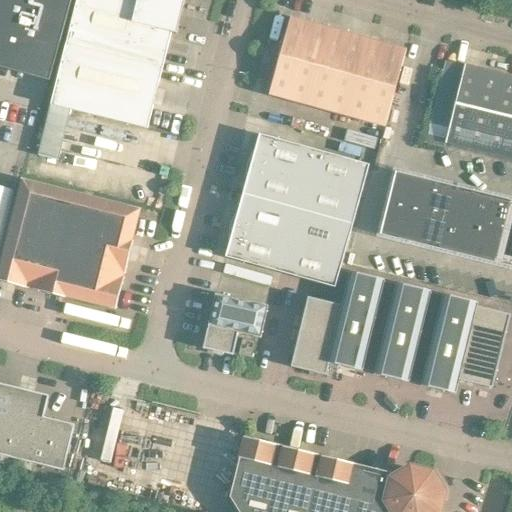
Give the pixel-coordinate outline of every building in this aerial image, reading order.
[(0,0),(0,67),(50,81),(71,0),(0,0)] [(70,110),(147,129),(153,105),(171,33),(176,34),(184,0),(76,0),(38,155),(58,160),(70,110)] [(307,106),(329,28),(290,18),(268,95),(307,106)] [(329,28),(307,106),(345,117),(367,39),(329,28)] [(367,39),(345,117),(384,127),(406,50),(367,39)] [(511,77),(464,65),(445,143),(504,157),(511,122),(511,77)] [(251,165),(360,196),(369,165),(260,135),(251,165)] [(242,196),(352,227),(360,196),(251,165),(242,196)] [(379,235),(405,241),(419,245),(434,181),(395,172),(379,235)] [(0,262),(0,280),(30,288),(55,188),(21,180),(0,262)] [(419,245),(431,248),(438,250),(454,186),(434,181),(419,245)] [(0,186),(0,240),(12,189),(0,186)] [(438,250),(458,254),(473,191),(454,186),(438,250)] [(89,197),(55,188),(30,288),(64,297),(73,262),(89,197)] [(458,254),(477,259),(493,196),(473,191),(458,254)] [(234,227),(343,258),(352,227),(242,196),(234,227)] [(477,259),(484,261),(496,264),(511,200),(493,196),(477,259)] [(89,197),(73,262),(124,275),(133,241),(132,240),(140,210),(89,197)] [(511,267),(511,200),(496,264),(511,267)] [(234,227),(225,258),(244,263),(335,288),(343,258),(234,227)] [(124,275),(73,262),(64,297),(64,296),(115,309),(124,275)] [(362,371),(385,279),(350,271),(342,305),(308,297),(291,366),(326,375),(329,363),(362,371)] [(409,383),(432,291),(397,282),(374,374),(409,383)] [(268,306),(215,294),(202,349),(233,356),(238,333),(260,338),(268,306)] [(493,388),(511,314),(477,306),(478,302),(443,294),(421,385),(456,394),(459,380),(493,388)] [(135,333),(137,323),(84,309),(82,319),(135,333)] [(238,354),(251,357),(255,342),(242,339),(238,354)] [(0,454),(16,390),(0,386),(0,454)] [(0,454),(32,463),(43,417),(48,398),(16,390),(0,454)] [(74,425),(43,417),(32,463),(63,470),(74,425)] [(266,511),(283,446),(244,437),(229,497),(237,511),(266,511)] [(283,446),(266,511),(307,511),(322,456),(283,446)] [(322,456),(307,511),(349,511),(361,465),(322,456)] [(361,465),(349,511),(436,511),(441,492),(430,474),(410,468),(394,477),(392,473),(361,465)]
